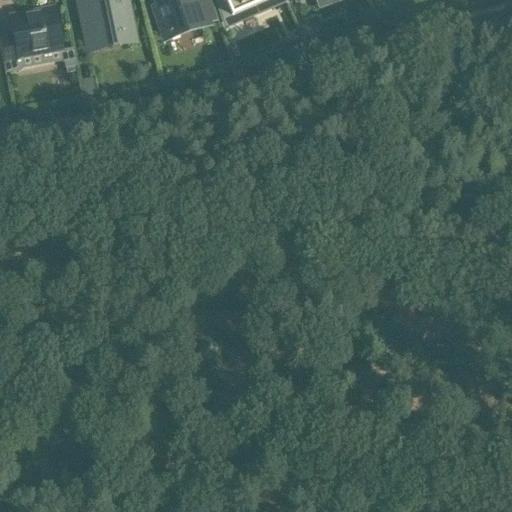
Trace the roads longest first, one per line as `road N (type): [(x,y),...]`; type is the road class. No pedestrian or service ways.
road 1 (track): [(0,129),(243,82),(511,5)]
road 2 (track): [(0,426),(151,427),(282,457),(511,482)]
